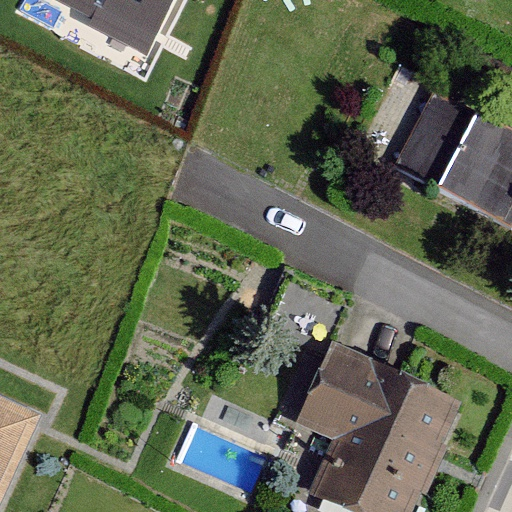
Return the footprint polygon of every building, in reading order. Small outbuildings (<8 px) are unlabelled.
[(54,0),(51,6),(153,63),(188,0),(54,0)] [(511,141),(444,104),(403,178),(506,236),(511,225),(511,141)] [(344,312),(294,291),(275,337),(325,358),(344,312)] [(424,511),(468,411),(340,356),(309,429),(351,447),(325,506),(339,511),(424,511)] [(0,508),(37,423),(0,407),(0,508)]
